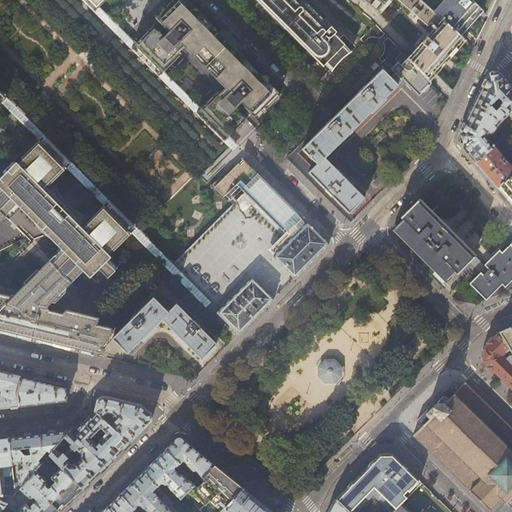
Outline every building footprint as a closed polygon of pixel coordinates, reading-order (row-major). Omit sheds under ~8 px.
[(223,95),(219,92),(202,109),(211,118),(229,136),(247,119),(236,108),(241,104),(255,118),(261,112),(259,110),(263,106),(267,110),(281,95),(186,0),(169,0),(163,6),(165,8),(156,18),(170,32),(169,34),(165,37),(154,27),(137,44),(147,54),(164,71),(181,54),(178,51),(183,46),(227,90),(223,95)] [(258,0),(325,67),(327,66),(334,73),(342,62),(353,53),(334,34),(336,31),(333,28),(328,23),(325,25),(322,22),(324,19),(305,0),(258,0)] [(364,0),(379,12),(389,0),(364,0)] [(400,0),(427,25),(430,21),(432,24),(431,26),(433,28),(408,56),(448,98),(455,83),(467,60),(475,42),(485,23),(489,14),(475,0),(474,0),(400,0)] [(384,33),(375,24),(360,38),(363,41),(367,38),(370,37),(373,37),(377,39),(384,33)] [(383,62),(397,47),(388,38),(381,44),(384,49),(384,53),(383,56),(380,59),(383,62)] [(415,65),(402,53),(396,58),(398,61),(391,68),(397,74),(398,74),(401,78),(402,78),(415,65)] [(426,83),(428,81),(415,65),(402,78),(417,92),(418,91),(419,90),(426,83)] [(398,85),(383,69),(302,149),(317,164),(308,173),(348,213),(350,212),(364,197),(324,158),(390,93),(391,90),(398,85)] [(511,86),(503,78),(497,71),(489,73),(482,86),(469,112),(459,133),(461,145),(466,151),(475,162),(493,146),(494,145),(493,144),(492,144),(488,140),(487,140),(484,137),(509,113),(511,115),(511,117),(511,118),(511,86)] [(430,82),(428,81),(426,83),(419,90),(418,91),(420,94),(430,82)] [(104,206),(86,223),(50,186),(67,169),(39,141),(37,143),(23,157),(26,161),(34,168),(28,174),(27,174),(20,167),(16,163),(8,172),(0,179),(0,210),(9,219),(24,204),(32,211),(34,214),(33,216),(33,219),(40,230),(46,235),(53,240),(65,245),(50,260),(73,282),(75,274),(80,269),(88,267),(94,271),(98,267),(102,271),(111,262),(107,258),(109,256),(106,252),(98,244),(94,240),(98,236),(103,240),(111,247),(114,251),(130,235),(130,233),(132,234),(119,221),(104,206)] [(499,186),(511,174),(511,167),(493,146),(475,162),(486,174),(497,187),(499,186)] [(303,217),(304,216),(245,158),(244,159),(256,170),(278,192),(301,215),(303,217)] [(300,220),(303,217),(301,215),(278,192),(256,170),(244,159),(232,170),(230,168),(211,186),(222,198),(224,197),(228,201),(229,201),(244,186),(247,189),(245,191),(291,238),(273,256),(294,277),(302,269),(317,255),(329,243),(322,236),(308,222),(305,225),(300,220)] [(34,168),(26,161),(20,167),(27,174),(28,174),(34,168)] [(511,174),(499,186),(504,192),(511,201),(511,174)] [(446,278),(470,255),(419,203),(395,227),(446,278)] [(0,222),(1,221),(6,221),(9,219),(0,210),(0,222)] [(106,252),(111,247),(103,240),(98,244),(106,252)] [(501,252),(498,250),(484,264),(487,268),(481,274),(479,273),(469,283),(481,295),(486,300),(501,283),(504,287),(511,280),(511,278),(511,247),(509,245),(501,252)] [(467,276),(475,269),(479,273),(486,267),(475,255),(460,269),(467,276)] [(73,282),(50,260),(20,290),(20,291),(18,293),(0,287),(0,332),(25,338),(26,336),(30,337),(36,339),(37,341),(70,349),(70,347),(75,348),(81,349),(81,351),(92,354),(99,350),(105,342),(112,328),(100,322),(100,318),(89,315),(49,306),(73,282)] [(117,268),(111,262),(102,271),(109,278),(115,272),(115,271),(117,268)] [(273,299),(253,278),(218,312),(239,333),(247,325),(268,304),(273,299)] [(201,359),(216,344),(176,304),(168,312),(153,297),(117,334),(113,338),(127,353),(161,319),(201,359)] [(113,328),(112,328),(105,342),(105,345),(113,338),(117,334),(112,332),(113,328)] [(511,332),(511,333),(509,328),(499,332),(509,349),(511,353),(511,332)] [(511,356),(510,356),(507,356),(504,359),(501,355),(504,352),(509,349),(499,332),(488,343),(483,349),(483,361),(498,375),(511,388),(511,356)] [(339,367),(333,361),(325,361),(319,367),(319,375),(325,381),(334,381),(339,375),(339,367)] [(0,407),(4,407),(19,405),(18,391),(21,376),(4,372),(0,371),(0,407)] [(67,388),(66,387),(42,381),(21,376),(18,391),(19,405),(43,402),(66,400),(67,388)] [(423,424),(412,435),(420,443),(421,443),(469,490),(469,491),(488,510),(489,509),(491,511),(511,511),(511,428),(485,403),(472,390),(473,390),(465,382),(454,393),(450,389),(450,388),(448,387),(446,389),(437,399),(428,407),(418,418),(417,419),(419,421),(419,420),(423,424)] [(151,414),(141,405),(124,401),(103,396),(97,400),(94,411),(95,412),(104,420),(106,419),(103,416),(107,413),(111,414),(116,419),(114,421),(116,424),(112,428),(128,443),(139,432),(151,421),(151,414)] [(104,420),(95,412),(94,413),(81,427),(78,430),(73,434),(69,430),(63,437),(70,444),(69,445),(73,450),(75,449),(80,454),(80,458),(80,459),(74,464),(73,465),(69,464),(65,459),(66,458),(61,453),(60,454),(54,448),(49,453),(48,454),(82,489),(96,475),(107,464),(128,443),(112,428),(104,420)] [(63,437),(69,430),(38,434),(8,438),(11,463),(20,463),(21,464),(21,466),(18,467),(17,469),(18,482),(14,483),(16,493),(19,489),(28,479),(35,470),(40,464),(36,461),(38,458),(39,458),(43,461),(44,460),(48,455),(44,452),(45,450),(47,450),(49,453),(54,448),(63,437)] [(11,463),(8,438),(0,438),(0,493),(13,496),(16,493),(14,483),(11,463)] [(196,481),(213,465),(196,450),(182,439),(175,440),(165,449),(179,464),(182,461),(191,470),(194,470),(194,474),(192,477),(192,478),(196,481)] [(182,475),(179,475),(174,471),(174,467),(175,466),(176,466),(179,464),(165,449),(153,461),(143,471),(156,485),(160,483),(167,484),(168,488),(178,500),(188,490),(196,481),(192,478),(189,481),(185,481),(185,479),(182,475)] [(45,484),(45,481),(35,470),(28,479),(59,511),(69,501),(82,489),(48,454),(48,455),(44,460),(47,464),(52,464),(57,470),(51,476),(51,478),(54,482),(51,485),(50,487),(47,488),(44,486),(44,485),(45,484)] [(409,492),(420,481),(392,454),(380,454),(369,466),(353,482),(336,499),(346,509),(349,511),(358,511),(374,496),(389,511),(393,506),(408,491),(409,492)] [(227,476),(213,465),(196,481),(188,490),(203,505),(209,501),(220,511),(242,489),(227,476)] [(172,511),(160,500),(159,498),(160,495),(159,493),(156,495),(153,492),(154,491),(152,490),(156,485),(143,471),(131,483),(120,494),(133,508),(136,504),(140,505),(146,511),(172,511)] [(15,502),(11,498),(8,502),(6,504),(14,511),(58,511),(59,511),(28,479),(19,489),(28,497),(31,497),(33,496),(36,499),(34,503),(33,503),(33,502),(33,503),(33,502),(32,502),(32,503),(29,506),(25,503),(25,502),(24,502),(23,502),(23,503),(17,509),(14,509),(13,508),(14,508),(15,502)] [(271,511),(260,502),(242,489),(220,511),(219,511),(271,511)] [(128,511),(129,511),(133,508),(120,494),(108,506),(101,511),(128,511)] [(342,511),(346,509),(336,499),(329,511),(328,511),(342,511)] [(409,511),(401,503),(396,509),(393,506),(387,511),(409,511)]
